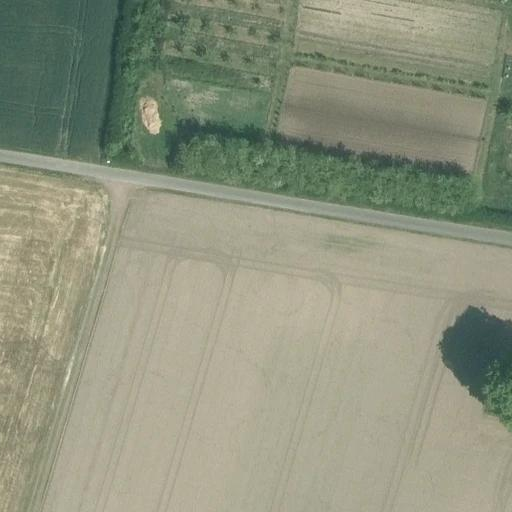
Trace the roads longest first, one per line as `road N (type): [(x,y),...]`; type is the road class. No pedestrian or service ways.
road 1 (unclassified): [(0,156),(511,243)]
road 2 (track): [(132,177),(32,511)]
